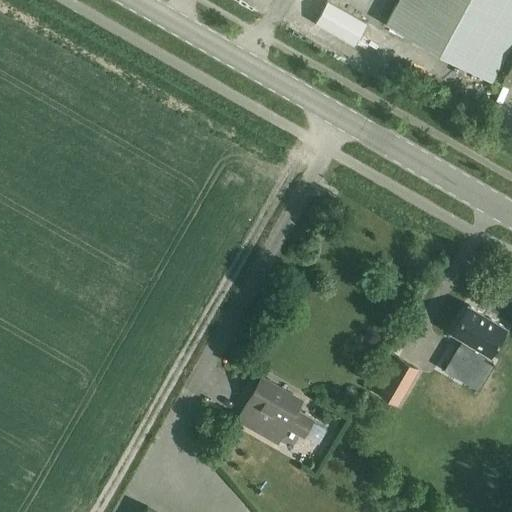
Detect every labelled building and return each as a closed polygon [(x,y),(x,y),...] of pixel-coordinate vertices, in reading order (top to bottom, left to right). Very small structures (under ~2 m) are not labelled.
[(511,41),(511,0),(396,0),(384,24),(491,81),(511,41)] [(325,28),(351,44),(364,23),(338,7),(325,28)] [(511,62),(502,81),(511,86),(511,62)] [(478,348),(489,355),(506,328),(468,305),(451,332),(460,338),(445,362),(464,373),(478,348)] [(378,392),(397,403),(417,369),(398,358),(378,392)] [(286,427),(303,437),(313,419),(295,410),(300,401),(260,378),(247,400),(250,402),(239,421),(277,442),(286,427)]
